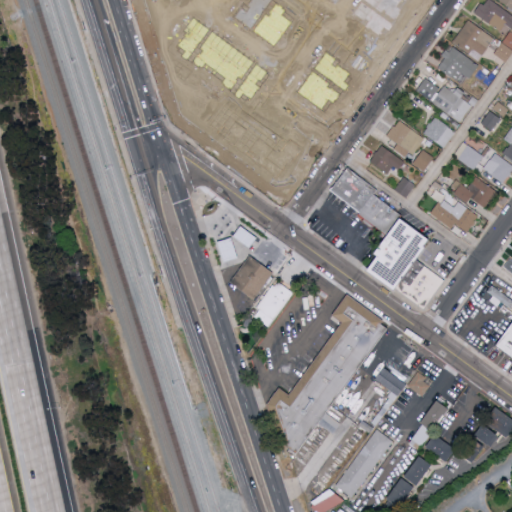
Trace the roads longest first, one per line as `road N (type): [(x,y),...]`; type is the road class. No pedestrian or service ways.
road 1 (secondary): [(282,511),(165,161)]
road 2 (secondary): [(141,162),(255,511)]
road 3 (secondary): [(511,401),(231,195)]
road 4 (residential): [(283,231),(452,0)]
road 5 (motorway): [(43,511),(0,304)]
road 6 (residential): [(426,338),(511,217)]
road 7 (secondary): [(155,128),(113,0)]
